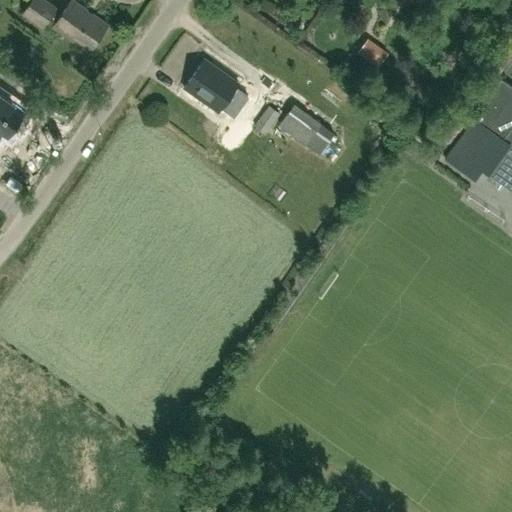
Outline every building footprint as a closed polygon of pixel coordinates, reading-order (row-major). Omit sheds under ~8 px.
[(88,51),(108,23),(74,0),(70,0),(63,11),(46,0),(31,0),(24,11),(43,24),(47,19),(54,24),(52,26),(88,51)] [(389,53),(368,39),(358,53),(378,67),(389,53)] [(238,137),(257,111),(231,92),(238,82),(205,58),(185,86),(218,110),(224,103),(233,109),(221,126),(238,137)] [(511,84),(501,77),(473,116),(447,153),(477,175),(482,168),(489,173),(504,151),(511,156),(511,146),(509,144),(510,143),(503,138),(511,124),(511,84)] [(11,139),(29,114),(12,103),(11,104),(5,99),(6,98),(0,93),(0,137),(3,133),(11,139)] [(294,103),(279,125),(320,154),(335,133),(294,103)] [(269,105),(254,126),(266,134),(281,113),(269,105)] [(489,173),(511,189),(511,124),(503,138),(510,143),(509,144),(511,146),(511,156),(504,151),(489,173)]
